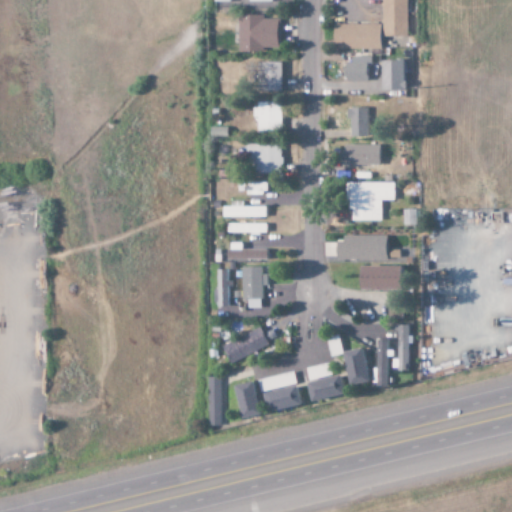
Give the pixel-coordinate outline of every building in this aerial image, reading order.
[(381,0),(381,36),(405,36),(405,0),(381,0)] [(263,15),(237,15),(237,51),(278,50),(277,19),(263,19),(263,15)] [(379,50),(379,24),(332,24),(332,49),(379,50)] [(344,82),(366,81),(366,59),(344,59),(344,82)] [(380,90),(403,90),(402,60),(380,60),(380,90)] [(281,63),(257,62),(256,91),(280,92),(281,63)] [(256,131),(280,132),(280,103),(254,102),(253,118),(256,118),(256,131)] [(366,109),(346,108),(345,127),(354,127),(354,138),(371,138),(371,127),(365,126),(366,109)] [(281,145),(248,144),(247,172),(280,173),(281,145)] [(340,165),(378,165),(378,145),(341,144),(340,165)] [(237,191),(259,192),(259,184),(238,183),(237,191)] [(222,207),(223,218),(260,217),(259,207),(242,207),(242,202),(232,203),(232,207),(222,207)] [(402,210),(402,226),(416,225),(415,209),(402,210)] [(385,237),(335,237),(335,260),(385,260),(385,237)] [(226,260),(266,260),(266,250),(241,250),(241,244),(230,244),(230,250),(226,250),(226,260)] [(398,267),(358,266),(358,290),(398,290),(398,267)] [(242,299),(261,299),(260,287),(266,286),(266,275),(261,275),(261,267),(241,267),(242,299)] [(214,307),(227,307),(228,281),(227,281),(227,270),(215,270),(214,307)] [(221,343),(227,363),(268,350),(262,330),(221,343)] [(386,340),(376,340),(376,387),(385,387),(386,340)] [(349,386),(368,382),(360,348),(341,353),(349,386)] [(344,393),(339,374),(306,384),(312,402),(344,393)] [(219,427),(218,378),(206,378),(207,427),(219,427)] [(241,419),(260,414),(251,381),(232,386),(241,419)] [(265,411),(299,407),(297,387),(262,392),(265,411)]
